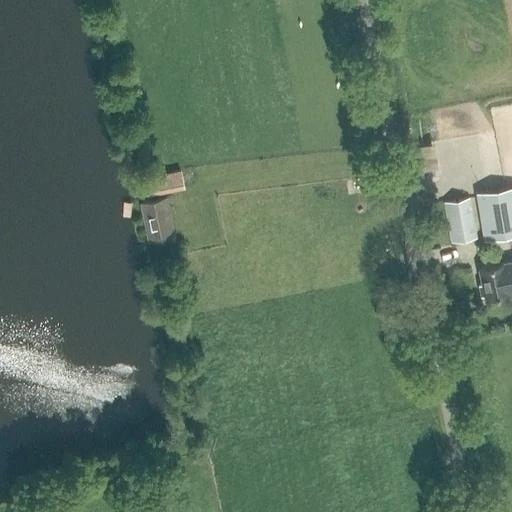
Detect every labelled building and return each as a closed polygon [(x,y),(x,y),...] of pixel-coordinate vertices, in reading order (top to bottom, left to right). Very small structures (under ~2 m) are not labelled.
[(413,144),(414,168),(434,167),(432,143),(413,144)] [(181,171),(143,178),(147,196),(184,189),(181,171)] [(511,187),(476,194),(484,240),(511,235),(511,187)] [(173,236),(165,197),(142,202),(150,241),(173,236)] [(444,203),(451,242),(476,238),(469,198),(444,203)] [(511,292),(511,262),(479,268),(482,285),(479,285),(481,296),(484,296),(485,298),(508,294),(511,292)]
